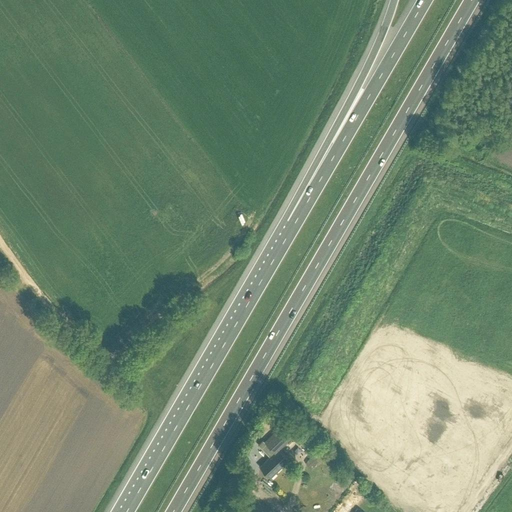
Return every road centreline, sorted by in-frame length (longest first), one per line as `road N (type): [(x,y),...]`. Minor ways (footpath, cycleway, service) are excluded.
road 1 (motorway): [(174,511),(472,0)]
road 2 (track): [(254,218),(218,263),(110,353),(51,306),(0,241)]
road 3 (motorway): [(293,223),(126,511)]
road 4 (motorway): [(423,0),(293,223)]
road 5 (motorway): [(393,0),(293,223)]
